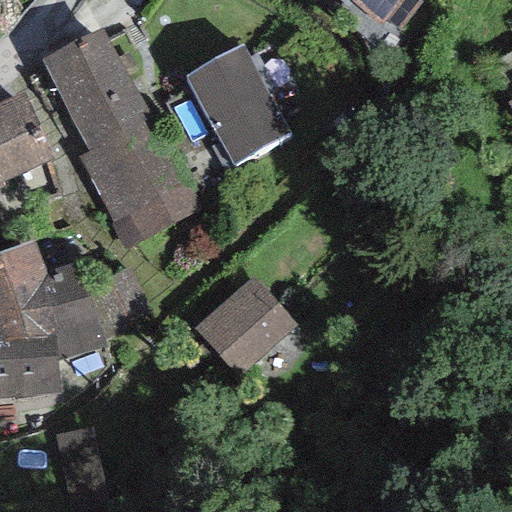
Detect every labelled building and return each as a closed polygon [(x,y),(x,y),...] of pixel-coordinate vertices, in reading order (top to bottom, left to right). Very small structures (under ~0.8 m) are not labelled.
[(339,0),(394,38),(416,6),(406,0),(339,0)] [(103,45),(49,70),(93,160),(84,164),(126,252),(200,216),(164,142),(153,148),(103,45)] [(240,47),(184,77),(231,163),(287,132),(240,47)] [(32,112),(0,127),(0,222),(69,190),(32,112)] [(34,241),(0,254),(0,340),(53,334),(56,363),(104,348),(73,264),(47,273),(34,241)] [(254,292),(200,336),(242,388),(296,343),(254,292)] [(0,399),(59,397),(56,363),(53,334),(0,340),(0,399)]
